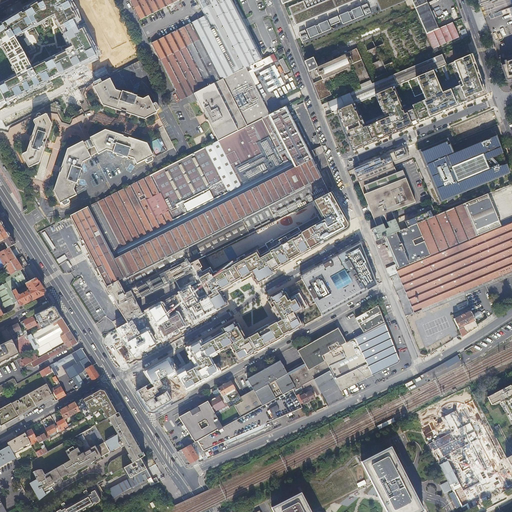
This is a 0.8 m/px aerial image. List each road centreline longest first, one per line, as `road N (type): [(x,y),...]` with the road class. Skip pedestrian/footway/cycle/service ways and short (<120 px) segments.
road 1 (residential): [(116,377),(366,233)]
road 2 (residential): [(143,422),(387,285)]
road 3 (tertiary): [(187,475),(419,368)]
road 4 (residential): [(274,0),(339,165)]
road 5 (residential): [(499,100),(339,165)]
road 6 (residential): [(114,373),(0,435)]
